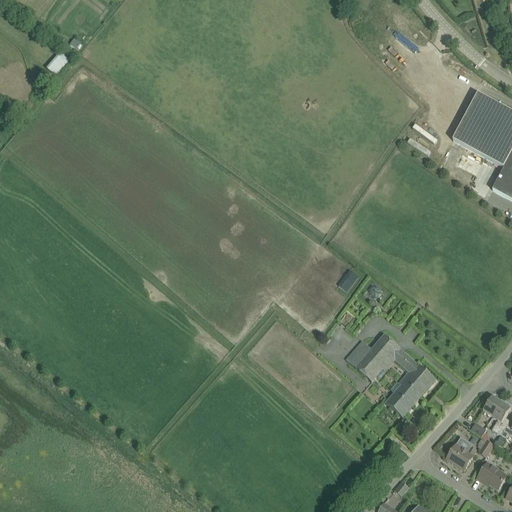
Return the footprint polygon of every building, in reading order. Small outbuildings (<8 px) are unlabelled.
[(69,46),(76,51),(81,45),(74,40),(69,46)] [(60,53),(47,69),(56,77),(70,62),(60,53)] [(504,171),(493,192),(511,202),(511,115),(478,97),(453,144),(504,171)] [(417,126),(414,130),(435,146),(438,142),(417,126)] [(411,140),(409,144),(428,157),(431,153),(411,140)] [(348,295),(359,278),(350,272),(339,288),(348,295)] [(400,384),(403,386),(386,405),(403,420),(436,382),(385,338),(372,352),(365,346),(349,365),(372,385),(383,371),(386,374),(396,362),(409,374),(400,384)] [(484,413),(493,419),(502,405),(493,399),(484,413)] [(493,431),(502,437),(511,422),(506,419),(511,411),(502,405),(493,419),(499,423),(493,431)] [(511,422),(502,437),(506,440),(509,436),(511,438),(511,422)] [(482,439),(487,432),(476,425),(471,432),(482,439)] [(477,452),(472,449),(473,447),(461,439),(447,461),(465,473),(474,458),(473,457),(477,452)] [(486,443),(479,455),(486,460),(494,447),(486,443)] [(508,478),(488,465),(477,481),(485,486),(487,485),(499,492),(508,478)] [(403,485),(402,484),(395,492),(395,493),(402,498),(409,490),(403,485)]
